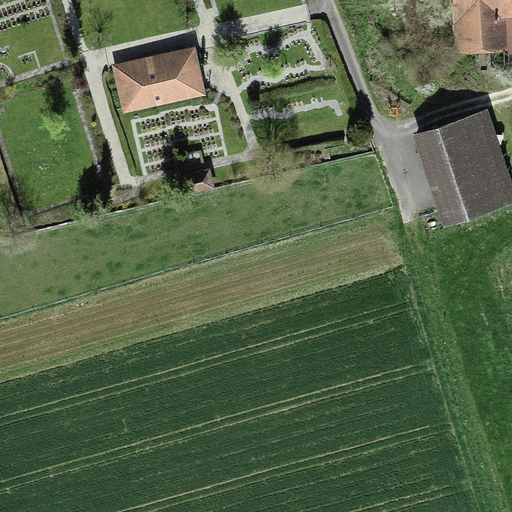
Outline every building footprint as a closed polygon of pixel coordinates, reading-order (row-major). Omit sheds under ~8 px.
[(463,9),(465,47),(506,45),(507,60),(511,59),(511,0),(451,0),(452,10),(463,9)] [(417,4),(417,17),(432,16),(431,4),(417,4)] [(191,45),(119,62),(129,106),(201,90),(191,45)] [(511,201),(481,109),(430,125),(460,218),(511,201)] [(215,187),(211,166),(182,173),(187,193),(215,187)]
